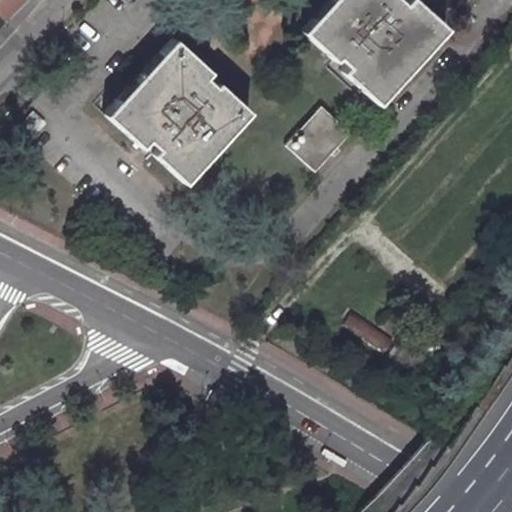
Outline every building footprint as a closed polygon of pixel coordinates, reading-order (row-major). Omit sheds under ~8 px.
[(0,0),(0,8),(8,0),(0,0)] [(316,0),(303,16),(334,45),(338,41),(347,50),(341,57),(376,89),(446,10),(435,0),(316,0)] [(211,58),(176,25),(106,103),(142,136),(145,132),(151,126),(160,134),(154,141),(185,168),(250,96),(220,68),(217,72),(207,63),(211,58)] [(353,119),(324,91),(288,131),(317,158),(353,119)] [(38,104),(21,123),(31,132),(48,113),(38,104)] [(145,132),(154,141),(160,134),(151,126),(145,132)] [(355,309),(344,324),(384,353),(395,338),(355,309)] [(395,338),(384,353),(407,370),(418,355),(395,338)]
